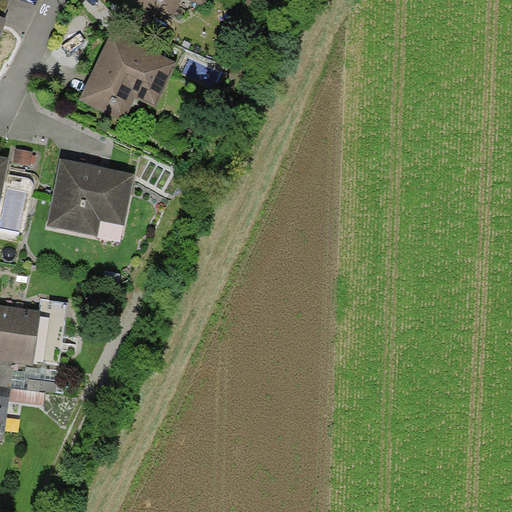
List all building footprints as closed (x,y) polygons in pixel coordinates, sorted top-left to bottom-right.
[(0,0),(0,18),(3,19),(11,0),(0,0)] [(127,0),(126,5),(171,24),(181,0),(204,10),(208,0),(127,0)] [(0,39),(8,22),(3,19),(0,18),(0,39)] [(113,34),(82,101),(124,121),(136,97),(155,106),(175,63),(135,44),(113,34)] [(34,154),(15,151),(13,164),(31,167),(34,154)] [(0,201),(9,161),(0,159),(0,201)] [(135,176),(62,161),(48,226),(97,236),(101,221),(124,226),(135,176)] [(0,361),(34,366),(43,311),(0,304),(0,361)] [(0,366),(0,399),(8,401),(11,388),(13,369),(0,366)] [(44,393),(11,388),(8,401),(42,406),(44,393)] [(0,399),(0,432),(1,433),(4,433),(8,401),(0,399)]
